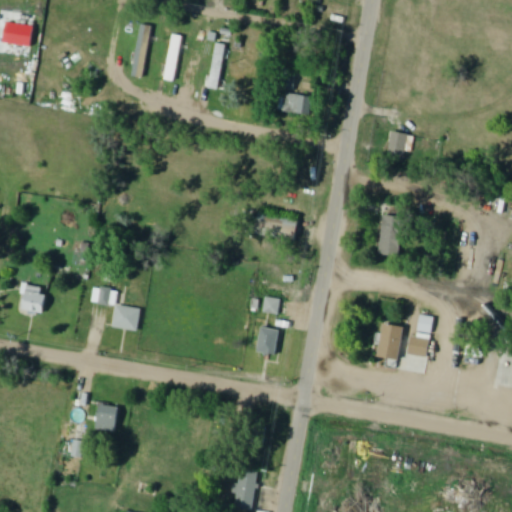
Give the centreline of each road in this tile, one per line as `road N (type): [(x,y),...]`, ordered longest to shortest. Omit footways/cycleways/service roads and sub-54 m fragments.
road 1 (residential): [(511,436),(0,345)]
road 2 (residential): [(286,511),(374,0)]
